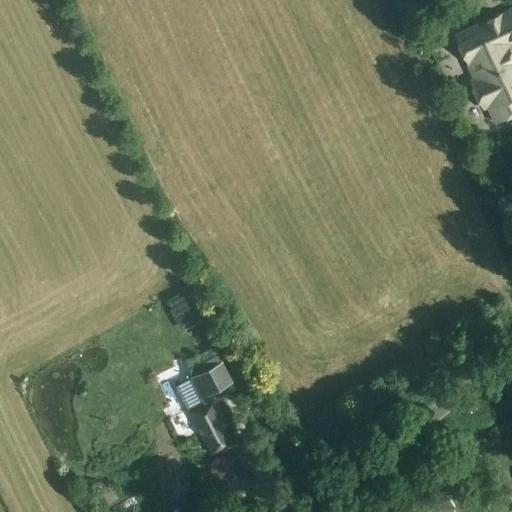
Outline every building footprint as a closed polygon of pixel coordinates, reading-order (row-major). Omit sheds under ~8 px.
[(511,7),(455,35),(496,120),(511,112),(511,49),(508,41),(511,38),(511,7)] [(190,373),(199,392),(226,381),(217,361),(190,373)] [(190,410),(211,452),(231,442),(225,430),(228,428),(214,399),(190,410)] [(442,486),(403,511),(456,511),(453,507),(456,505),(453,502),(442,486)] [(205,511),(204,499),(194,500),(194,511),(205,511)]
